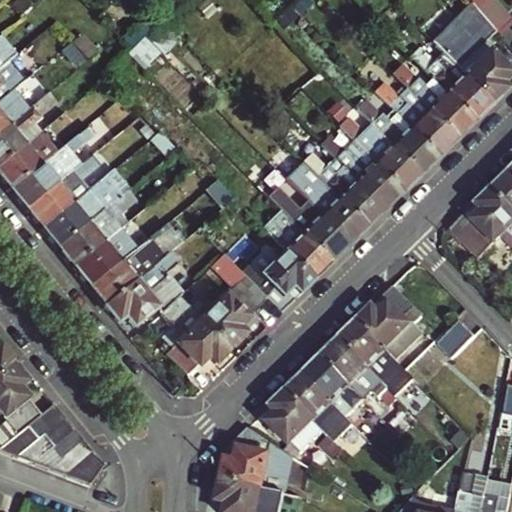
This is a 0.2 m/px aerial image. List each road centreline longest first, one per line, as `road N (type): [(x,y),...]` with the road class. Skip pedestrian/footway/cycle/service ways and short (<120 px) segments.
road 1 (residential): [(168,452),(209,427),(406,232)]
road 2 (tertiary): [(168,452),(145,407),(0,229)]
road 3 (tertiary): [(0,291),(119,438),(134,468)]
road 4 (residential): [(406,232),(511,345)]
road 5 (residential): [(406,232),(511,130)]
